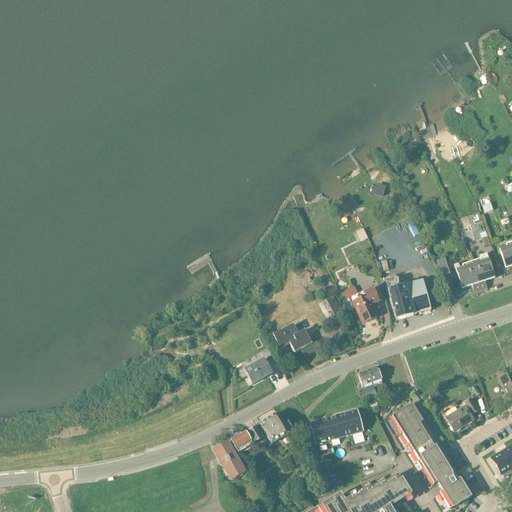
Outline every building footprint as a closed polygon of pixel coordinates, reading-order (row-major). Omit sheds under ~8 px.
[(511,243),(505,246),(506,247),(499,249),(505,269),(511,266),(511,243)] [(480,261),(471,264),(478,286),(472,288),(474,294),(487,290),(484,282),(494,279),(487,259),(481,262),(480,261)] [(471,286),(472,288),(478,286),(471,264),(462,267),(462,268),(455,270),(461,289),(471,286)] [(395,321),(430,311),(422,281),(387,291),(395,321)] [(371,305),(378,302),(372,290),(365,293),(364,292),(350,298),(362,325),(377,318),(371,305)] [(333,308),(332,311),(334,316),(341,312),(338,306),(333,308)] [(348,322),(339,326),(343,333),(351,329),(348,322)] [(281,338),(276,341),(280,350),(287,363),(308,353),(308,354),(319,348),(314,338),(309,340),(305,331),(298,334),(296,330),(294,326),(279,333),(281,338)] [(252,385),(271,374),(263,360),(251,367),(249,363),(242,367),(245,371),(244,371),(252,385)] [(376,369),(367,372),(371,384),(380,381),(376,369)] [(367,372),(357,376),(362,388),(371,384),(367,372)] [(511,374),(500,380),(508,399),(511,396),(511,374)] [(387,394),(384,385),(376,388),(379,397),(387,394)] [(429,403),(440,405),(441,397),(431,396),(430,396),(429,403)] [(470,417),(478,412),(470,400),(464,404),(465,406),(444,419),(453,433),(473,421),(470,417)] [(422,422),(411,405),(391,417),(433,485),(437,483),(442,492),(439,494),(449,511),(469,498),(459,481),(455,483),(449,475),(450,474),(419,424),(422,422)] [(329,419),(309,424),(316,446),(329,442),(362,433),(356,411),(328,419),(329,419)] [(287,423),(283,426),(276,415),(259,424),(261,428),(260,429),(261,430),(262,429),(271,445),(288,435),(287,435),(292,432),(287,423)] [(253,443),(262,438),(256,427),(247,432),(253,443)] [(245,433),(230,441),(237,454),(245,450),(242,446),(245,444),(248,448),(252,446),(250,442),(245,433)] [(227,444),(214,451),(228,479),(229,478),(228,477),(240,471),(241,472),(242,472),(227,444)] [(511,447),(491,460),(501,477),(511,469),(511,447)] [(320,464),(319,464),(324,480),(333,477),(328,461),(320,464)] [(410,495),(397,475),(385,483),(383,481),(370,489),(369,486),(356,494),(355,492),(342,500),(339,496),(318,509),(317,507),(308,511),(396,511),(394,511),(390,511),(389,508),(410,495)]
